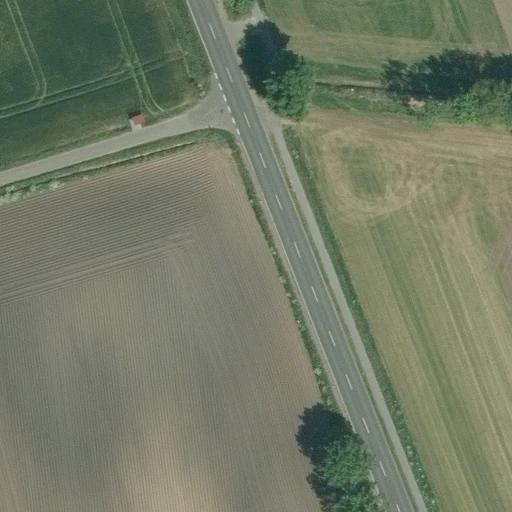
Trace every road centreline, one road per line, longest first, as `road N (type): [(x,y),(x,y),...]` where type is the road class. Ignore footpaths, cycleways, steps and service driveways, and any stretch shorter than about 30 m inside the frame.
road 1 (tertiary): [(243,108),(396,511)]
road 2 (residential): [(243,108),(0,175)]
